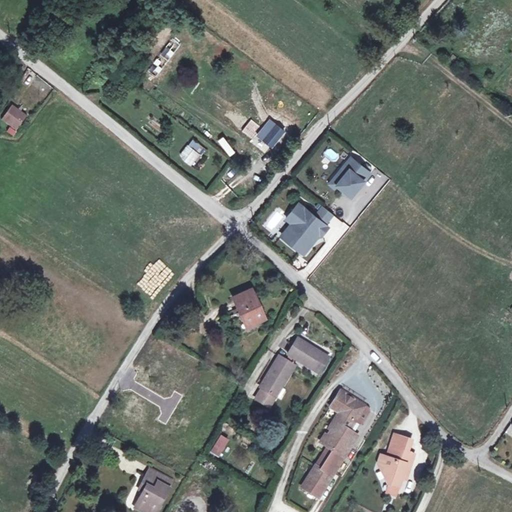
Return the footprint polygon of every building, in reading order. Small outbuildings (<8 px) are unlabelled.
[(40,80),(35,87),(47,97),(53,90),(40,80)] [(15,111),(2,102),(0,104),(0,120),(6,125),(15,111)] [(279,109),(273,117),(279,121),(285,114),(279,109)] [(293,121),(285,114),(279,121),(273,117),(265,125),(279,137),(293,121)] [(251,139),(261,127),(255,123),(245,134),(251,139)] [(228,157),(235,153),(226,136),(219,140),(228,157)] [(192,139),(179,157),(194,166),(206,148),(192,139)] [(339,171),(344,175),(338,183),(353,194),(372,171),(353,155),(339,171)] [(336,185),(338,183),(344,175),(339,171),(331,182),(336,185)] [(305,251),(321,232),(323,233),(330,225),(326,222),(316,213),(300,200),(288,215),(294,220),(300,225),(290,238),(305,251)] [(316,213),(326,222),(334,212),(324,203),(316,213)] [(300,225),(294,220),(283,233),(290,238),(300,225)] [(264,320),(251,289),(233,296),(246,328),(264,320)] [(326,358),(295,338),(286,353),(317,374),(326,358)] [(294,366),(278,357),(258,387),(259,388),(252,399),(267,407),(294,366)] [(183,388),(162,384),(153,419),(174,424),(183,388)] [(366,403),(341,387),(331,403),(340,409),(356,419),(357,417),(363,421),(372,407),(366,403)] [(356,419),(340,409),(335,417),(347,425),(344,432),(347,433),(348,431),(356,436),(358,432),(351,427),(356,419)] [(347,425),(335,417),(329,427),(331,428),(329,432),(327,430),(321,439),(333,447),(321,466),(316,463),(305,480),(312,484),(309,488),(319,494),(333,472),(329,470),(332,466),(336,468),(356,436),(348,431),(347,433),(344,432),(347,425)] [(410,439),(397,434),(392,447),(406,452),(410,439)] [(221,435),(211,451),(219,455),(228,439),(221,435)] [(191,450),(177,442),(172,450),(186,458),(191,450)] [(406,452),(392,447),(388,456),(384,455),(378,467),(383,477),(388,479),(387,483),(388,484),(396,486),(400,476),(403,469),(408,471),(413,455),(406,452)] [(171,477),(148,464),(143,474),(166,486),(171,477)] [(152,511),(166,486),(143,474),(140,480),(145,483),(142,489),(134,504),(148,511),(152,511)] [(145,483),(140,480),(137,486),(142,489),(145,483)] [(396,486),(388,484),(385,493),(393,495),(396,486)]
